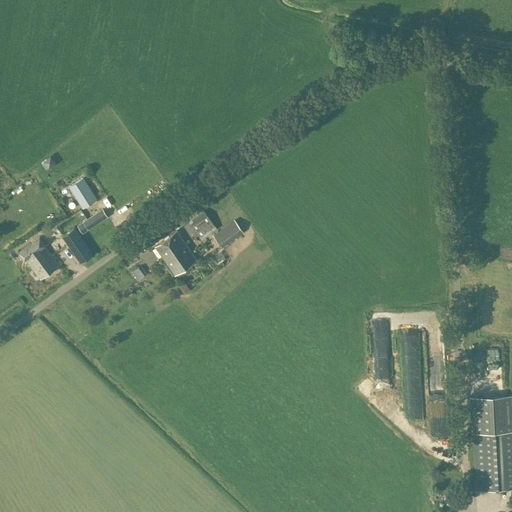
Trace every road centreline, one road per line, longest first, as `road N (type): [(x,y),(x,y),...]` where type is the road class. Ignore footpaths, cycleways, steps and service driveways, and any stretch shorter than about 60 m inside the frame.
road 1 (unclassified): [(0,337),(385,59),(428,45),(511,60)]
road 2 (unknown): [(446,48),(467,511)]
